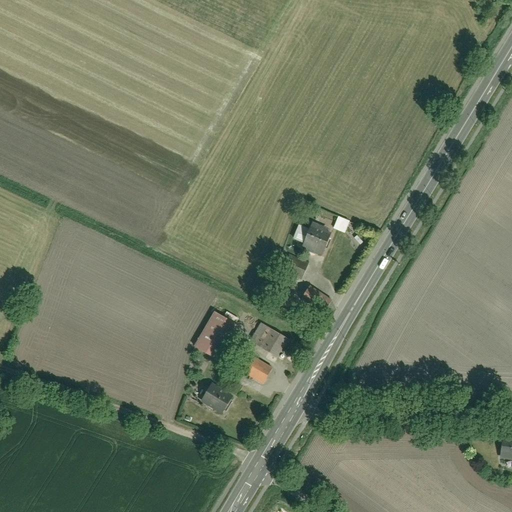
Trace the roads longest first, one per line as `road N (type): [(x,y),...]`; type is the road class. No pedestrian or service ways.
road 1 (primary): [(511,52),(260,465)]
road 2 (track): [(0,369),(260,465)]
